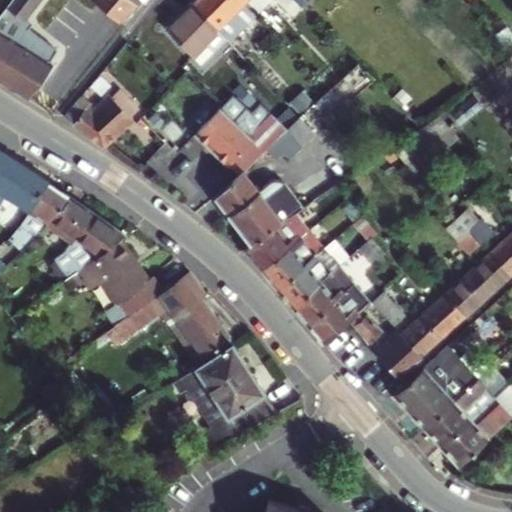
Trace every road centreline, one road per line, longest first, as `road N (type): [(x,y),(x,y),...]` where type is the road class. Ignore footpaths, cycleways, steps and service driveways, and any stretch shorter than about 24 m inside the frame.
road 1 (tertiary): [(348,406),(207,249),(132,189),(0,105)]
road 2 (residential): [(348,406),(197,511)]
road 3 (tertiary): [(459,511),(418,483),(348,406)]
